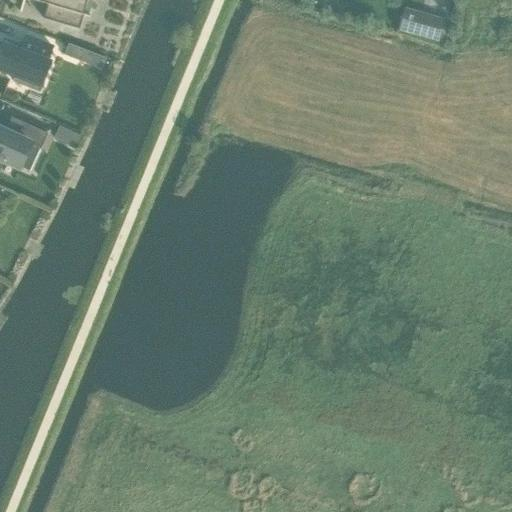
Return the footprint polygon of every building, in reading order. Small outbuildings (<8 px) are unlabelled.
[(31,0),(45,4),(41,18),(78,29),(82,15),(87,17),(92,0),(31,0)] [(446,20),(419,12),(413,35),(440,42),(446,20)] [(25,36),(20,50),(5,44),(0,57),(0,71),(15,77),(13,82),(25,86),(27,82),(41,87),(51,62),(47,60),(53,47),(25,36)] [(5,131),(0,129),(0,164),(2,161),(18,168),(29,144),(40,149),(48,134),(11,117),(5,131)] [(311,352),(301,385),(348,400),(358,367),(355,365),(360,348),(332,339),(327,357),(311,352)] [(390,389),(382,411),(392,414),(385,435),(408,442),(423,394),(401,387),(399,392),(390,389)] [(423,394),(408,442),(431,450),(438,429),(447,432),(454,409),(445,406),(446,402),(423,394)] [(468,399),(459,427),(471,430),(462,459),(484,466),(499,419),(477,412),(479,403),(468,399)] [(511,423),(499,419),(484,466),(507,473),(511,458),(511,423)] [(331,479),(300,469),(295,485),(264,475),(253,509),(261,511),(302,511),(309,491),(325,497),(331,479)]
